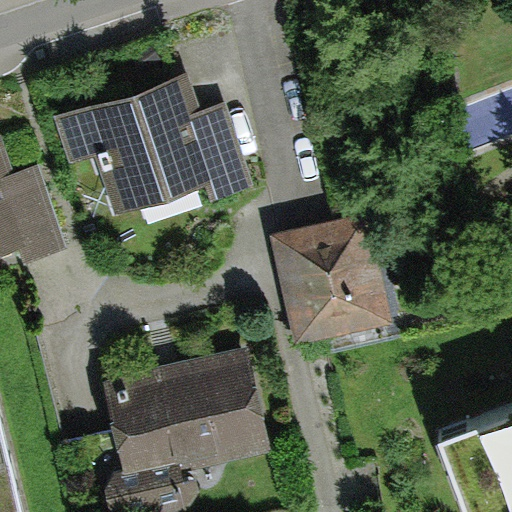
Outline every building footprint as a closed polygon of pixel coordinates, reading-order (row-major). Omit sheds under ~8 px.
[(186,77),(61,115),(71,150),(98,142),(116,203),(213,174),(216,185),(246,177),(222,99),(195,106),(186,77)] [(0,159),(0,248),(22,242),(26,253),(55,244),(31,166),(4,174),(0,159)] [(363,217),(278,237),(301,336),(386,316),(363,217)] [(243,349),(102,382),(122,466),(263,433),(243,349)] [(27,511),(0,399),(0,511),(27,511)] [(511,511),(511,409),(473,424),(505,511),(511,511)]
